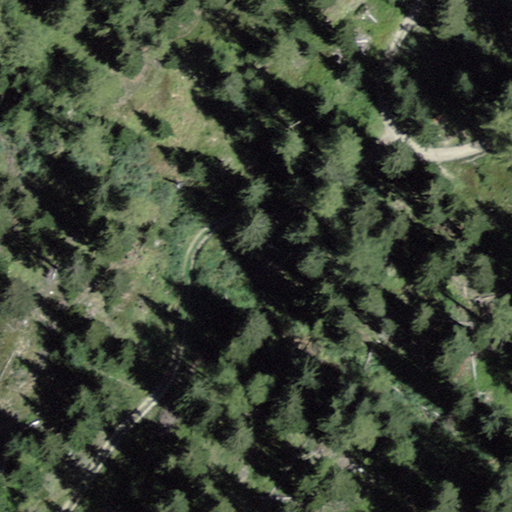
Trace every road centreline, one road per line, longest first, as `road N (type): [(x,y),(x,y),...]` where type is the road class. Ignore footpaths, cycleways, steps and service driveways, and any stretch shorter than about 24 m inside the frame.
road 1 (track): [(46,511),(159,366),(165,275),(217,200),(290,184),(393,131)]
road 2 (track): [(511,133),(434,157),(410,149),(393,131),(381,112),(384,72),(421,0)]
